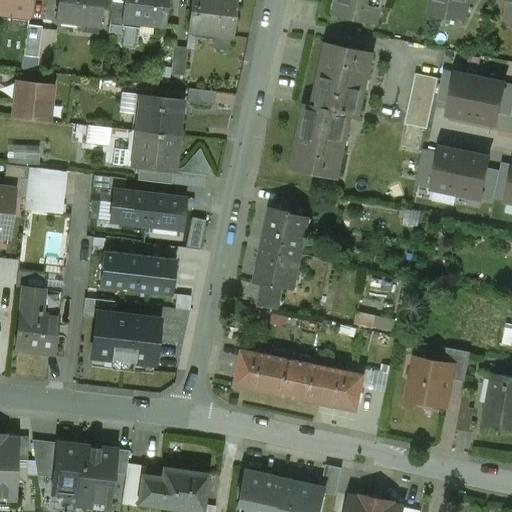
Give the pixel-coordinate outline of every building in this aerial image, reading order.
[(31,0),(0,0),(0,16),(30,20),(31,0)] [(99,25),(101,10),(101,0),(57,0),(56,18),(80,20),(80,23),(99,25)] [(101,0),(101,10),(110,11),(112,1),(111,0),(101,0)] [(123,0),(124,3),(121,27),(138,28),(140,29),(140,24),(165,27),(167,0),(123,0)] [(232,0),(191,0),(188,31),(228,36),(232,0)] [(383,0),(338,0),(339,0),(336,16),(379,25),(383,0)] [(431,0),(428,16),(447,20),(448,15),(470,19),(473,0),(431,0)] [(108,33),(120,35),(121,27),(124,3),(112,1),(110,11),(108,33)] [(41,27),(26,25),(23,56),(37,58),(41,27)] [(138,28),(121,27),(120,35),(118,43),(122,47),(134,49),(137,46),(138,28)] [(194,36),(179,35),(176,64),(190,66),(194,36)] [(371,56),(325,46),(312,106),(306,105),(292,171),(336,181),(349,121),(356,122),(371,56)] [(438,100),(451,103),(457,73),(444,71),(438,100)] [(473,120),(481,78),(457,73),(451,103),(449,115),(473,120)] [(438,78),(416,74),(405,124),(427,129),(438,78)] [(506,83),(481,78),(473,120),(497,125),(499,114),(506,83)] [(53,85),(16,81),(12,117),(49,120),(53,85)] [(511,84),(506,83),(499,114),(511,116),(511,113),(511,84)] [(215,92),(188,89),(187,103),(213,106),(215,92)] [(181,100),(135,95),(131,130),(177,135),(181,100)] [(177,135),(131,130),(128,153),(133,154),(132,166),(173,171),(177,135)] [(40,161),(41,145),(10,143),(9,160),(40,161)] [(457,194),(466,152),(442,147),(440,154),(433,188),(457,194)] [(417,185),(433,188),(440,154),(425,150),(417,185)] [(490,158),(466,152),(457,194),(482,199),(488,169),(490,158)] [(495,199),(507,201),(511,179),(511,164),(503,162),(495,199)] [(29,167),(5,165),(4,177),(27,179),(29,167)] [(500,171),(488,169),(482,199),(494,201),(500,171)] [(113,191),(113,190),(124,191),(125,179),(93,176),(92,189),(113,191)] [(14,190),(0,188),(0,235),(9,236),(14,190)] [(113,191),(109,222),(145,226),(149,194),(124,191),(113,190),(113,191)] [(149,194),(145,226),(181,230),(185,198),(149,194)] [(292,212),(271,208),(271,209),(272,209),(257,282),(256,281),(256,282),(276,287),(276,285),(294,289),(294,288),(291,287),(294,270),(296,270),(304,235),(302,234),(305,217),(308,218),(309,217),(291,213),(292,212)] [(206,221),(191,218),(185,248),(199,250),(206,221)] [(176,260),(103,252),(99,287),(171,296),(176,260)] [(18,261),(0,258),(0,282),(15,284),(18,261)] [(283,289),(262,284),(257,307),(279,311),(283,289)] [(61,292),(21,287),(19,311),(58,316),(61,292)] [(83,317),(96,318),(96,312),(113,314),(114,302),(85,299),(83,317)] [(19,311),(18,311),(14,349),(38,351),(38,352),(54,354),(58,316),(19,311)] [(397,330),(399,317),(359,311),(357,324),(397,330)] [(113,314),(96,312),(96,318),(91,358),(154,365),(159,320),(113,314)] [(470,352),(447,348),(444,363),(453,365),(451,378),(465,381),(470,352)] [(364,375),(243,351),(236,385),(357,410),(364,375)] [(444,363),(418,358),(414,381),(411,380),(407,399),(415,400),(418,405),(433,408),(438,405),(446,406),(451,378),(453,365),(444,363)] [(493,375),(479,372),(474,400),(488,402),(493,375)] [(511,378),(493,375),(488,402),(483,425),(511,430),(511,378)] [(4,435),(0,434),(0,498),(13,499),(15,460),(15,438),(4,438),(4,435)] [(27,437),(15,437),(15,438),(15,460),(27,460),(27,437)] [(56,442),(32,440),(31,440),(36,475),(52,477),(56,442)] [(83,445),(56,442),(52,477),(50,493),(76,496),(77,496),(83,445)] [(115,449),(83,445),(77,496),(76,496),(75,504),(108,508),(110,485),(111,485),(113,473),(115,449)] [(128,450),(115,449),(113,473),(125,474),(127,463),(128,450)] [(145,466),(127,463),(125,474),(121,501),(138,503),(142,475),(144,475),(145,466)] [(181,469),(163,467),(161,478),(144,475),(142,475),(138,503),(201,511),(207,474),(181,471),(181,469)] [(279,478),(244,471),(237,503),(245,504),(243,511),(320,511),(325,488),(302,483),(302,482),(280,477),(279,478)] [(393,502),(362,495),(361,498),(350,495),(346,511),(402,511),(404,507),(393,504),(393,502)]
